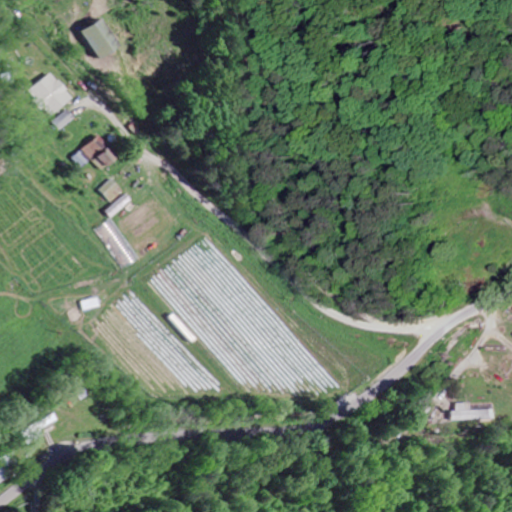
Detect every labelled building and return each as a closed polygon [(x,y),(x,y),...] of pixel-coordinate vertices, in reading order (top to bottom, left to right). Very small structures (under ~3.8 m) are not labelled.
[(73,30),(91,59),(113,45),(94,16),(73,30)] [(47,117),(70,97),(49,72),(28,90),(35,98),(33,100),(47,117)] [(73,122),(68,111),(51,119),(56,130),(73,122)] [(119,191),(106,179),(94,191),(105,204),(119,191)] [(114,200),(115,202),(110,205),(113,211),(127,203),(122,195),(114,200)] [(449,404),(450,420),(493,419),(493,409),(467,410),(467,403),(449,404)] [(0,481),(8,478),(0,455),(0,481)]
